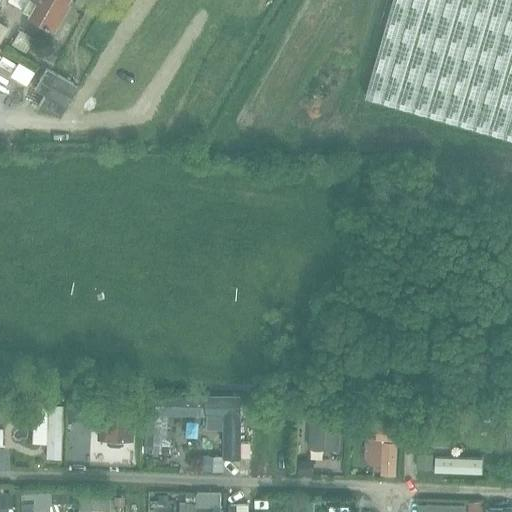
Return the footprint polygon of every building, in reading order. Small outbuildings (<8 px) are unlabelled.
[(29,0),(22,12),(54,31),(68,7),(65,5),(67,0),(29,0)] [(511,0),(393,0),(365,99),(511,140),(511,0)] [(0,43),(9,28),(0,23),(0,43)] [(3,55),(0,66),(0,78),(9,81),(15,59),(3,55)] [(25,98),(31,88),(15,78),(9,89),(25,98)] [(42,112),(54,95),(44,88),(32,105),(42,112)] [(96,414),(95,454),(132,455),(134,415),(96,414)] [(201,428),(202,419),(157,418),(157,427),(201,428)] [(204,441),(222,441),(223,422),(205,422),(204,441)] [(309,430),(307,459),(338,461),(339,432),(309,430)] [(158,465),(162,435),(150,434),(147,464),(158,465)] [(351,451),(364,451),(363,477),(379,478),(379,489),(394,490),(396,438),(351,436),(351,451)] [(450,472),(489,475),(490,455),(451,453),(450,472)] [(128,503),(127,511),(167,511),(167,503),(128,503)] [(221,511),(222,504),(199,503),(198,511),(221,511)]
